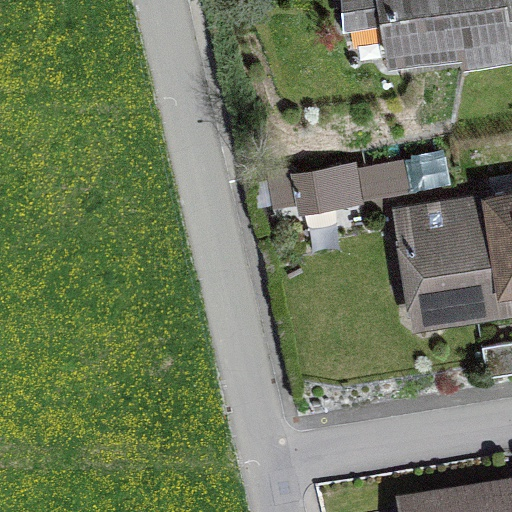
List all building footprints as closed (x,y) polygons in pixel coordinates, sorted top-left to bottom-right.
[(511,0),(344,0),(346,22),(382,16),(389,58),(464,46),(465,56),(511,49),(505,8),(511,6),(511,0)] [(361,167),(365,192),(413,185),(408,159),(361,167)] [(267,170),(273,201),(301,196),(302,203),(356,194),(351,166),(298,175),(296,166),(267,170)] [(507,282),(511,281),(511,196),(492,200),(495,221),(484,224),(480,198),(397,209),(414,316),(510,301),(507,282)] [(511,370),(511,340),(482,345),(486,375),(511,370)] [(511,511),(511,490),(381,511),(511,511)]
